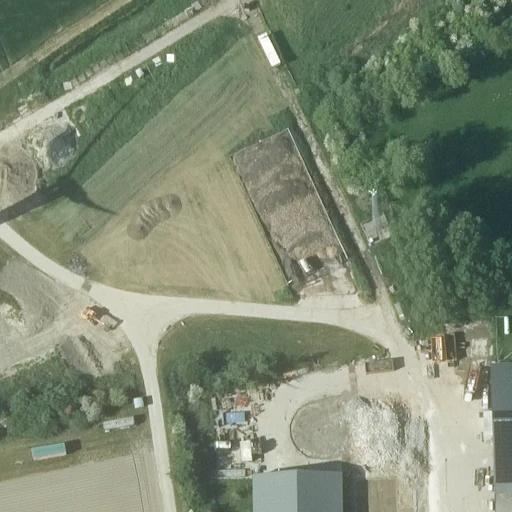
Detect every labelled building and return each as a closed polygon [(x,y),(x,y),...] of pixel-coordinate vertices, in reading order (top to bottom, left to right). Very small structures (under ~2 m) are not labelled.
[(184,16),(111,53),(114,57),(97,66),(104,80),(108,78),(109,80),(195,37),(184,16)] [(33,167),(2,177),(6,189),(37,178),(33,167)] [(511,511),(511,369),(491,371),(495,511),(511,511)] [(423,511),(422,426),(342,428),(343,478),(343,511),(423,511)] [(253,480),(253,511),(343,511),(343,478),(253,480)]
